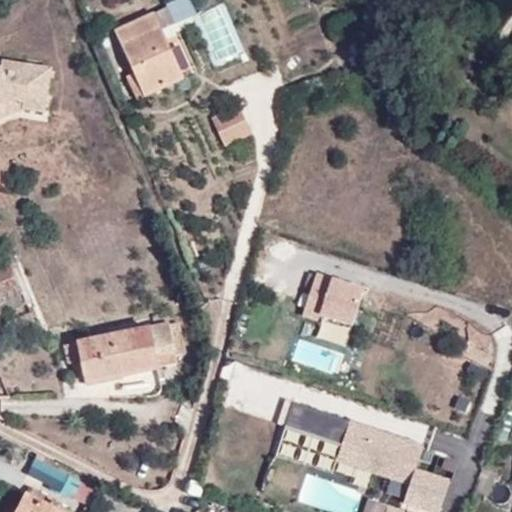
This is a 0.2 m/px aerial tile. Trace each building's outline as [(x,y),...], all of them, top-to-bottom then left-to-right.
[(152,13),(160,29),(173,22),(166,6),(152,13)] [(134,73),(145,96),(183,78),(160,29),(152,13),(115,31),(134,73)] [(352,52),(356,65),(382,55),(377,42),(352,52)] [(0,110),(10,107),(11,103),(21,104),(20,110),(23,110),(40,113),(46,73),(25,69),(24,72),(12,70),(13,67),(0,65),(0,110)] [(137,100),(145,96),(134,73),(126,77),(137,100)] [(0,119),(23,110),(20,110),(21,104),(11,103),(10,107),(0,110),(0,119)] [(251,135),(240,109),(215,120),(226,147),(251,135)] [(0,304),(23,293),(10,266),(0,270),(0,304)] [(308,323),(358,332),(365,293),(315,284),(308,323)] [(0,316),(28,304),(23,293),(0,304),(0,316)] [(149,327),(78,342),(82,361),(86,384),(158,370),(157,361),(174,358),(168,324),(150,329),(149,327)] [(323,328),(320,341),(347,348),(350,335),(323,328)] [(82,361),(78,342),(63,346),(67,364),(82,361)] [(419,475),(429,445),(297,404),(279,463),(373,492),(366,511),(444,511),(453,485),(419,475)] [(30,470),(36,459),(22,452),(17,463),(30,470)] [(61,467),(38,455),(36,459),(30,470),(28,475),(51,487),(61,467)] [(87,507),(98,485),(70,471),(59,493),(87,507)] [(31,487),(28,494),(43,502),(46,496),(31,487)] [(61,511),(59,510),(50,506),(43,502),(28,494),(26,493),(16,511),(61,511)] [(50,506),(59,510),(61,505),(53,500),(50,506)]
